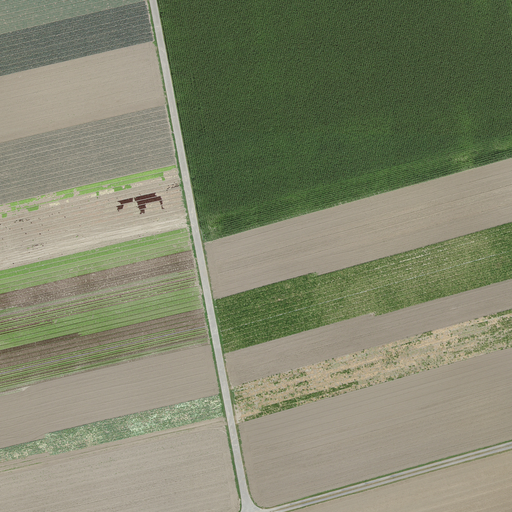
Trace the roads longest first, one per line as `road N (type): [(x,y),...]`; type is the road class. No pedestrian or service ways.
road 1 (track): [(152,0),(248,511)]
road 2 (track): [(511,441),(260,511)]
